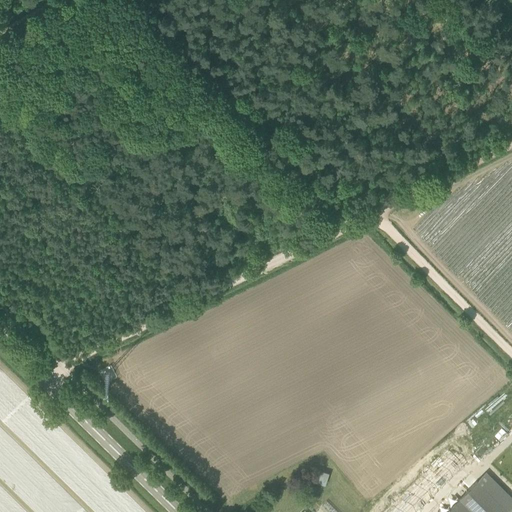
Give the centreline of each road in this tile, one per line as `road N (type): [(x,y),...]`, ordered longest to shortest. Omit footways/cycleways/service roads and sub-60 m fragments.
road 1 (track): [(62,369),(372,215)]
road 2 (secondary): [(178,511),(0,337)]
road 3 (track): [(372,215),(511,355)]
road 4 (track): [(372,215),(511,145)]
